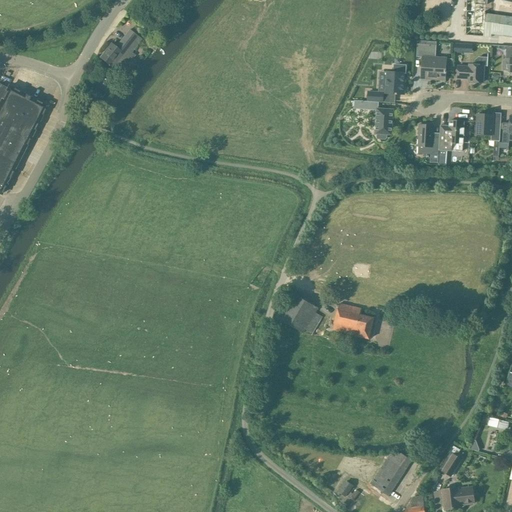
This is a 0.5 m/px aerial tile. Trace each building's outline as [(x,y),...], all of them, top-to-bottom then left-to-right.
[(490,34),(511,37),(511,17),(487,14),(487,0),(432,0),(432,3),(466,6),(465,36),(490,38),(490,34)] [(130,29),(125,36),(116,47),(111,43),(100,58),(116,71),(127,58),(130,60),(134,55),(130,52),(141,39),(130,29)] [(447,58),(436,58),(437,42),(420,41),(420,44),(417,44),(417,57),(422,57),(421,79),(445,80),(447,58)] [(472,53),(473,44),(454,43),(453,52),(472,53)] [(511,46),(509,46),(509,54),(511,57),(511,59),(506,58),(503,61),(503,68),(505,71),(510,71),(510,72),(511,72),(511,74),(511,46)] [(488,57),(478,57),(475,60),(475,65),(470,65),(470,67),(458,66),(457,79),(469,79),(469,82),(483,83),(484,66),(488,66),(488,57)] [(404,73),(387,72),(386,93),(404,95),(405,86),(403,86),(404,73)] [(0,195),(2,196),(46,108),(8,88),(7,90),(0,86),(0,195)] [(97,87),(89,97),(98,103),(105,93),(97,87)] [(368,91),(367,101),(367,102),(379,103),(379,102),(384,103),(384,92),(368,91)] [(354,109),(366,110),(367,102),(367,101),(355,101),(354,109)] [(377,109),(376,134),(377,134),(377,137),(378,139),(385,140),(387,138),(387,134),(392,135),(393,110),(377,109)] [(476,134),(491,135),(491,141),(494,141),(500,141),(501,123),(493,123),(493,115),(477,114),(476,134)] [(511,116),(510,116),(510,123),(503,123),(502,143),(509,143),(510,143),(510,141),(511,140),(511,116)] [(440,133),(439,151),(451,151),(452,143),(463,144),(465,122),(450,121),(449,133),(440,133)] [(439,155),(439,151),(440,133),(433,133),(434,126),(420,125),(419,138),(418,138),(417,154),(439,155)] [(439,164),(439,165),(446,165),(446,163),(447,156),(439,156),(439,164)] [(319,308),(293,293),(279,318),(303,333),(305,330),(312,334),(323,317),(316,312),(319,308)] [(361,309),(339,303),(333,329),(358,335),(358,336),(369,339),(374,318),(360,314),(361,309)] [(510,422),(489,417),(488,425),(508,430),(510,422)] [(458,449),(454,446),(450,452),(452,453),(441,471),(451,477),(462,459),(454,454),(458,449)] [(371,484),(391,496),(413,460),(393,448),(371,484)] [(475,503),(473,487),(458,489),(458,487),(443,489),(445,510),(460,508),(460,505),(475,503)] [(424,511),(424,505),(422,495),(413,497),(406,508),(405,508),(405,511),(424,511)]
